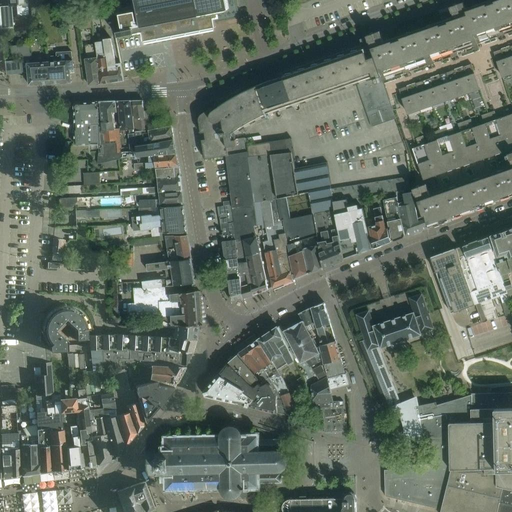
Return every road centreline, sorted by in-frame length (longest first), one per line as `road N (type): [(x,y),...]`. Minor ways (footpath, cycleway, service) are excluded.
road 1 (residential): [(237,324),(216,307),(203,270),(177,85)]
road 2 (unclassified): [(423,243),(237,324)]
road 3 (tertiary): [(0,93),(177,85)]
road 4 (tertiary): [(265,60),(417,0)]
road 5 (unclassified): [(423,243),(465,361)]
